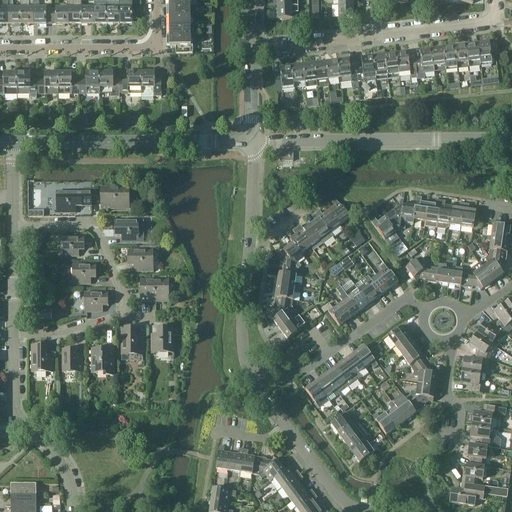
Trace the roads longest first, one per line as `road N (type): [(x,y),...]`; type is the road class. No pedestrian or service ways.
road 1 (residential): [(13,336),(87,329),(128,305),(92,226),(14,226)]
road 2 (residential): [(511,139),(244,136)]
road 3 (tertiary): [(11,142),(244,136)]
road 4 (residential): [(0,48),(155,48),(154,0)]
road 5 (residential): [(67,511),(62,467),(15,418),(13,336)]
road 6 (residential): [(371,37),(492,25),(493,0)]
road 7 (residential): [(251,380),(241,333),(250,240)]
road 8 (residential): [(250,49),(371,37)]
